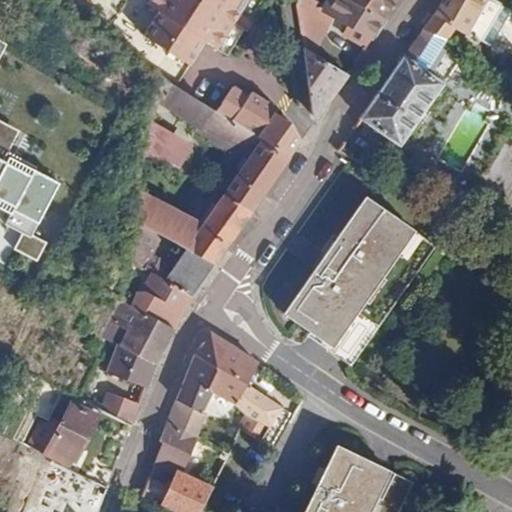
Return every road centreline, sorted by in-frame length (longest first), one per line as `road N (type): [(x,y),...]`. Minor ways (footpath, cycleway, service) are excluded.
road 1 (residential): [(221,288),(245,307),(264,342),(315,382),(511,493)]
road 2 (residential): [(423,0),(316,173),(221,288)]
road 3 (residential): [(221,288),(168,372),(118,511)]
